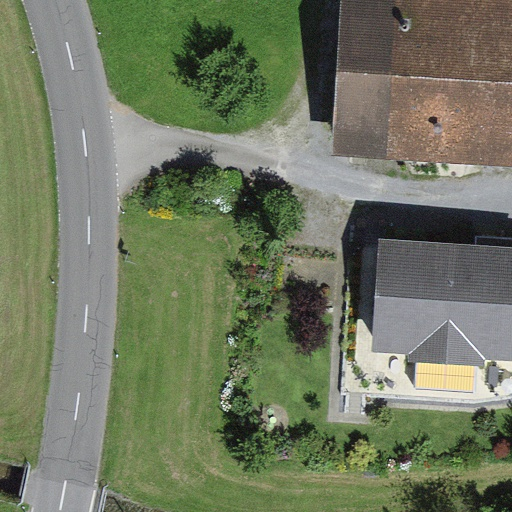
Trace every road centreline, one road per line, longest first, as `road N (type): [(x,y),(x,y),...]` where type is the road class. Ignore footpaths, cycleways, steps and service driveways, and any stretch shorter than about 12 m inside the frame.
road 1 (tertiary): [(53,0),(74,72),(90,224),(87,313),(60,511)]
road 2 (track): [(327,0),(299,164)]
